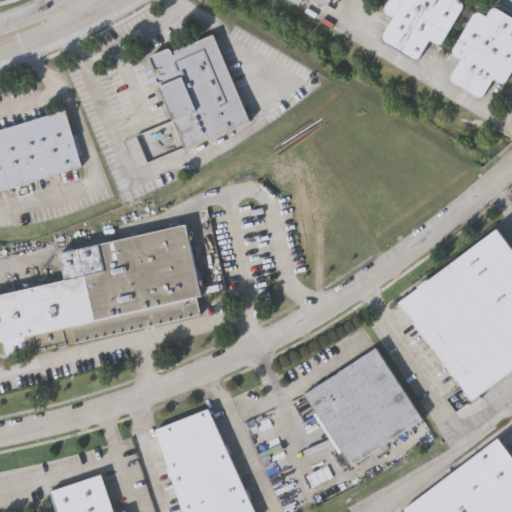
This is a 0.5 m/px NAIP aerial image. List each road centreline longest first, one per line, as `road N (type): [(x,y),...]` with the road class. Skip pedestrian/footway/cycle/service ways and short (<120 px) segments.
road 1 (residential): [(0,434),(212,369),(316,313),(505,173)]
road 2 (secondary): [(0,52),(117,0)]
